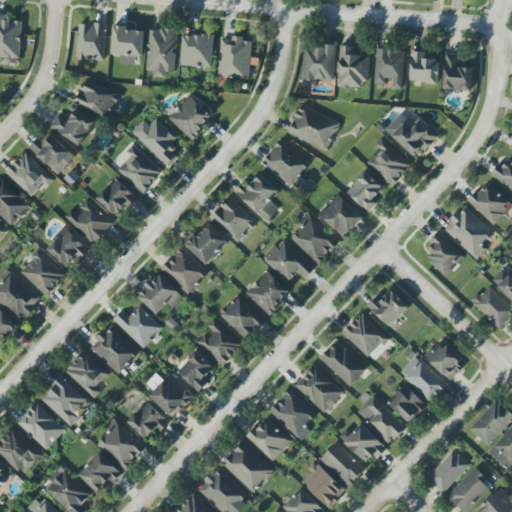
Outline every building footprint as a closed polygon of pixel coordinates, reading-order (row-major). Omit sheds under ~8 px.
[(0,57),(21,58),(22,21),(3,21),(3,15),(0,14),(0,57)] [(105,61),(106,24),(78,23),(77,60),(105,61)] [(119,64),(136,64),(136,57),(143,57),(144,31),(127,31),(127,26),(113,26),(112,56),(120,56),(119,64)] [(147,71),(154,72),(154,78),(166,78),(166,72),(175,73),(177,30),(149,29),(147,71)] [(182,67),(213,67),(214,36),(183,35),(182,67)] [(250,79),(252,42),(244,42),(244,39),(222,38),(220,78),(250,79)] [(304,46),(302,87),(317,87),(317,80),(334,81),(336,47),(304,46)] [(369,87),(370,55),(354,54),(354,47),(339,46),(338,86),(369,87)] [(375,82),(393,82),(393,90),(403,90),(404,51),(376,50),(375,82)] [(422,52),(411,52),(410,82),(439,83),(439,60),(422,59),(422,52)] [(444,90),(472,91),(472,68),(460,68),(460,55),(445,55),(444,90)] [(120,96),(87,79),(75,104),(107,120),(120,96)] [(169,118),(192,140),(214,118),(191,96),(169,118)] [(328,152),(341,123),(301,105),(288,134),(328,152)] [(57,115),(50,129),(82,146),(95,121),(75,111),(69,121),(57,115)] [(439,137),(419,118),(414,124),(402,113),(386,130),(414,156),(421,148),(425,152),(439,137)] [(150,126),(144,120),(132,133),(169,167),(178,157),(170,150),(180,140),(156,118),(150,126)] [(29,148),(58,175),(75,157),(51,135),(44,142),(38,138),(29,148)] [(262,163),(292,188),(312,164),(282,139),(262,163)] [(375,145),(380,150),(367,163),(392,187),(411,166),(382,139),(375,145)] [(143,193),(162,173),(133,145),(127,151),(131,156),(118,170),(143,193)] [(54,181),(27,153),(6,172),(30,197),(44,184),(47,188),(54,181)] [(493,175),(511,190),(511,164),(505,159),(493,175)] [(373,199),(383,188),(366,172),(346,192),(369,213),(378,204),(373,199)] [(249,187),(244,182),(234,192),(267,223),(279,211),(270,202),(280,192),(261,174),(249,187)] [(0,180),(0,215),(12,227),(31,207),(2,179),(0,180)] [(126,205),(130,209),(139,200),(117,179),(97,200),(115,216),(126,205)] [(469,202),(493,226),(511,206),(511,204),(488,182),(469,202)] [(363,218),(339,195),(320,215),(344,238),(363,218)] [(211,217),(237,243),(257,224),(232,198),(211,217)] [(80,207),(84,211),(78,217),(71,211),(65,218),(94,245),(113,224),(87,200),(80,207)] [(482,246),(494,234),(466,207),(444,229),(477,260),(486,251),(482,246)] [(319,265),(340,242),(307,213),(300,221),(304,224),(291,239),(319,265)] [(207,265),(229,242),(209,223),(187,246),(207,265)] [(77,256),(81,260),(90,250),(64,226),(55,236),(58,239),(48,250),(66,267),(77,256)] [(427,260),(446,277),(464,256),(438,233),(425,248),(432,255),(427,260)] [(264,259),(289,282),(298,272),(305,279),(315,269),(283,239),(264,259)] [(188,295),(209,273),(182,247),(161,269),(188,295)] [(20,273),(46,296),(65,276),(39,252),(20,273)] [(5,281),(0,285),(0,304),(20,323),(41,300),(8,269),(1,277),(5,281)] [(511,300),(511,272),(509,275),(504,270),(492,281),(511,300)] [(270,316),(291,293),(267,271),(246,294),(270,316)] [(184,297),(160,275),(154,283),(152,281),(138,296),(158,314),(168,303),(173,308),(184,297)] [(511,317),(511,307),(488,285),(472,303),(500,330),(511,317)] [(377,297),(368,307),(389,327),(409,307),(392,290),(382,301),(377,297)] [(266,319),(237,295),(219,316),(249,340),(266,319)] [(114,319),(142,349),(163,329),(141,306),(130,317),(123,310),(114,319)] [(0,345),(18,326),(0,309),(0,345)] [(369,359),(389,338),(362,313),(342,334),(369,359)] [(205,335),(198,342),(222,367),(242,348),(215,319),(208,326),(215,333),(209,339),(205,335)] [(141,353),(110,326),(90,348),(121,376),(141,353)] [(442,340),(425,356),(448,380),(465,364),(442,340)] [(337,341),(320,359),(351,387),(367,369),(337,341)] [(95,399),(101,392),(97,388),(109,375),(85,351),(66,372),(95,399)] [(208,383),(204,378),(214,368),(197,352),(177,373),(198,393),(208,383)] [(448,385),(417,356),(400,374),(431,403),(448,385)] [(296,386),(325,413),(344,393),(315,366),(296,386)] [(149,397),(173,418),(194,395),(169,373),(163,379),(157,373),(147,384),(155,391),(149,397)] [(80,418),(74,413),(87,399),(62,377),(41,400),(72,428),(80,418)] [(408,423),(426,407),(407,386),(389,402),(408,423)] [(301,442),(311,432),(306,427),(317,415),(290,389),(269,411),(301,442)] [(357,413),(390,445),(407,427),(374,396),(357,413)] [(489,446),(511,421),(511,414),(497,400),(470,429),(489,446)] [(66,430),(37,403),(18,424),(47,451),(66,430)] [(128,423),(145,440),(156,428),(161,432),(169,423),(148,403),(128,423)] [(98,445),(125,470),(146,448),(114,418),(106,426),(111,430),(98,445)] [(247,438),(273,462),(292,442),(266,418),(247,438)] [(377,460),(388,449),(362,424),(345,443),(366,463),(373,456),(377,460)] [(511,463),(511,427),(488,452),(507,469),(511,463)] [(0,440),(0,455),(19,476),(40,456),(13,428),(0,440)] [(253,493),(274,471),(243,442),(222,464),(253,493)] [(350,488),(367,470),(337,442),(320,460),(350,488)] [(470,465),(454,450),(427,479),(443,494),(470,465)] [(114,483),(122,474),(100,453),(79,476),(98,493),(110,479),(114,483)] [(345,490),(316,464),(300,481),(329,508),(345,490)] [(86,511),(87,511),(81,506),(91,494),(60,467),(49,480),(53,483),(45,491),(69,511),(86,511)] [(221,511),(237,511),(251,497),(219,467),(198,490),(221,511)] [(461,511),(467,511),(494,487),(476,468),(447,496),(461,511)] [(0,487),(9,478),(0,469),(0,487)] [(326,511),(301,488),(284,507),(289,511),(326,511)] [(474,511),(509,511),(511,510),(511,500),(500,488),(474,511)] [(212,511),(193,493),(175,511),(212,511)] [(35,500),(28,508),(32,511),(58,511),(45,500),(40,505),(35,500)]
